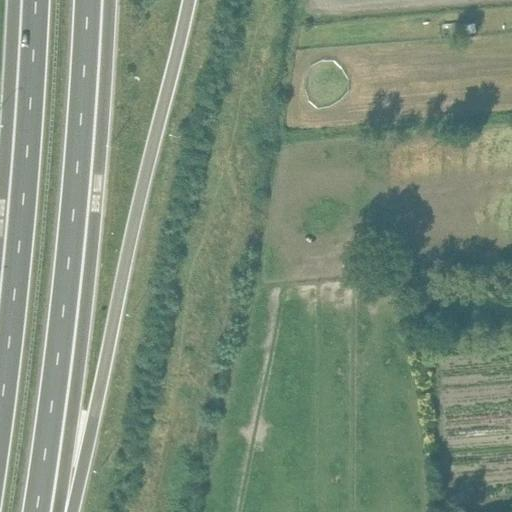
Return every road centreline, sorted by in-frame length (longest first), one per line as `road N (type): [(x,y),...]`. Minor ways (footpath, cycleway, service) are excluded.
road 1 (trunk): [(70,511),(189,0)]
road 2 (trunk): [(35,511),(68,254),(87,0)]
road 3 (trunk): [(34,0),(0,415)]
